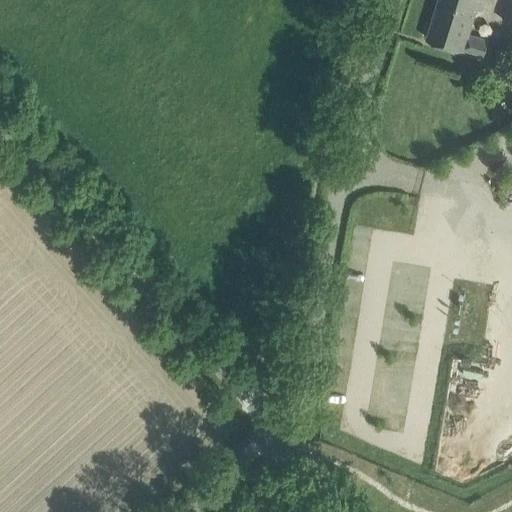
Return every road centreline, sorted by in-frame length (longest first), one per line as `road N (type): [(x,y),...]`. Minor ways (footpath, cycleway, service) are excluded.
road 1 (unclassified): [(283,428),(306,381),(344,161),(392,0)]
road 2 (unclassified): [(281,426),(0,117)]
road 3 (unclassified): [(186,511),(281,426)]
